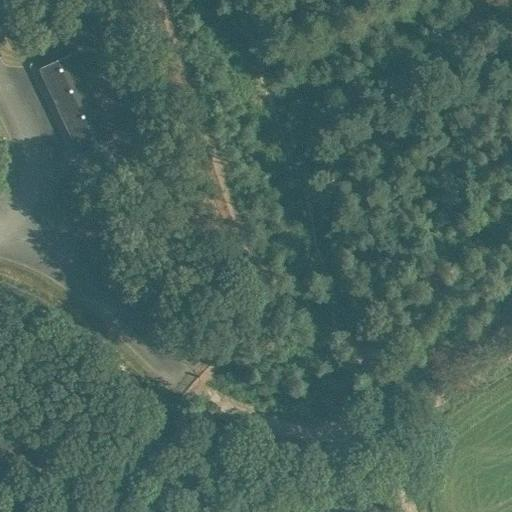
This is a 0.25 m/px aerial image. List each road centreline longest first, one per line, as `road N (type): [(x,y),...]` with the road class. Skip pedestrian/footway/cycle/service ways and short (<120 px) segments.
road 1 (track): [(391,434),(302,249),(216,0)]
road 2 (track): [(268,291),(206,369),(92,463),(0,440)]
road 3 (track): [(391,434),(511,365)]
